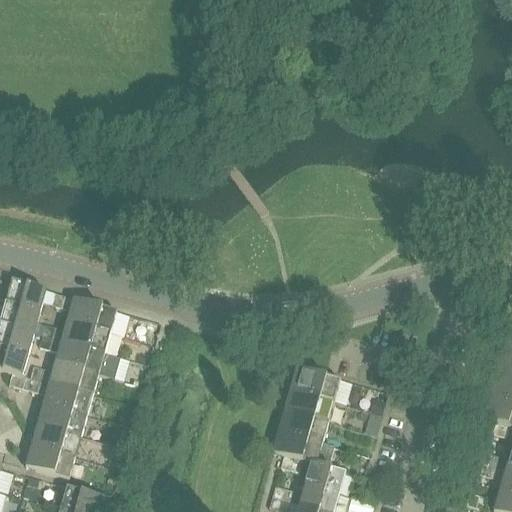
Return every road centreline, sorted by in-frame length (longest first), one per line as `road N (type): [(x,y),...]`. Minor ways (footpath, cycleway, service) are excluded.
road 1 (unclassified): [(458,276),(323,310),(255,316),(0,253)]
road 2 (residential): [(413,511),(418,494),(404,468),(434,372)]
